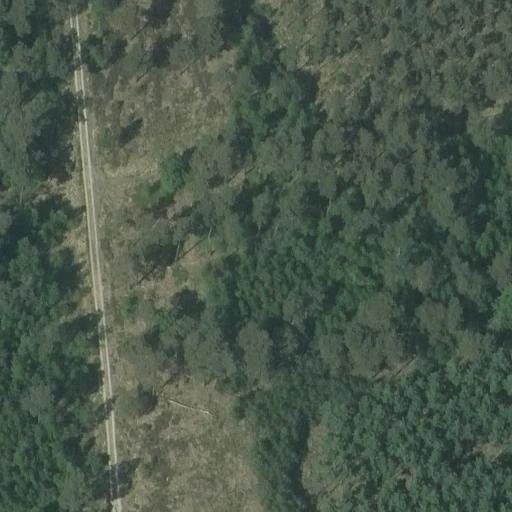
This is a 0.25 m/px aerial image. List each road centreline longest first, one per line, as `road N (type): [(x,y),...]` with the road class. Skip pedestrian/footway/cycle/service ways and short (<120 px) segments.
road 1 (track): [(87,170),(511,105)]
road 2 (track): [(118,511),(87,170)]
road 3 (track): [(87,170),(72,0)]
